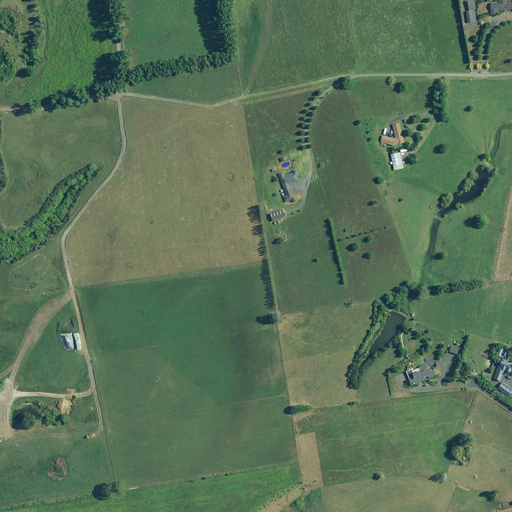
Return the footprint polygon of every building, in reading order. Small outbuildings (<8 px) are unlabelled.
[(475,0),(471,0),(467,1),(469,10),(467,11),(469,22),(477,21),(475,9),(477,9),(475,0)] [(506,0),(499,0),(500,2),(491,2),(491,15),(497,15),(497,10),(503,10),(503,12),(507,12),(507,10),(511,10),(511,8),(511,1),(507,2),(506,0)] [(386,147),(387,144),(394,146),(405,143),(400,122),(392,124),(394,132),(392,133),(392,136),(395,135),(395,137),(394,138),(383,135),(381,142),(380,145),(386,147)] [(400,153),(390,155),(392,162),(391,162),(390,162),(390,163),(390,164),(390,165),(391,165),(392,165),(393,165),(394,171),(404,169),(400,153)] [(279,174),(286,195),(283,197),(285,203),(292,201),(293,201),(293,202),(294,202),(295,202),(296,201),(297,201),(297,200),(297,199),(297,198),(297,197),(296,197),(296,196),(295,196),(294,196),(290,185),(300,181),(298,175),(299,174),(299,173),(299,172),(299,171),(298,171),(298,170),(297,170),(296,170),(295,170),(294,171),(294,172),(293,172),(285,175),(284,172),(279,174)] [(284,209),(270,214),(273,221),(287,217),(284,209)] [(451,346),(451,347),(449,346),(447,349),(450,350),(449,351),(457,354),(459,349),(451,346)] [(511,363),(508,362),(509,360),(503,358),(501,364),(500,363),(494,378),(501,381),(505,370),(506,370),(507,368),(508,368),(507,371),(511,372),(511,363)] [(412,369),(407,371),(410,379),(413,378),(416,384),(436,376),(434,370),(429,372),(428,369),(423,372),(422,370),(421,370),(420,368),(413,371),(412,369)] [(511,392),(511,387),(503,381),(498,389),(509,396),(511,392)]
